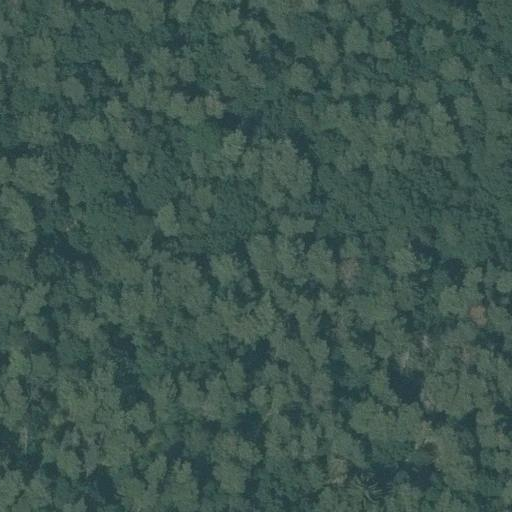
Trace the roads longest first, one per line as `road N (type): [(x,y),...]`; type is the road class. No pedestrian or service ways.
road 1 (unknown): [(0,274),(484,0)]
road 2 (track): [(0,96),(75,232)]
